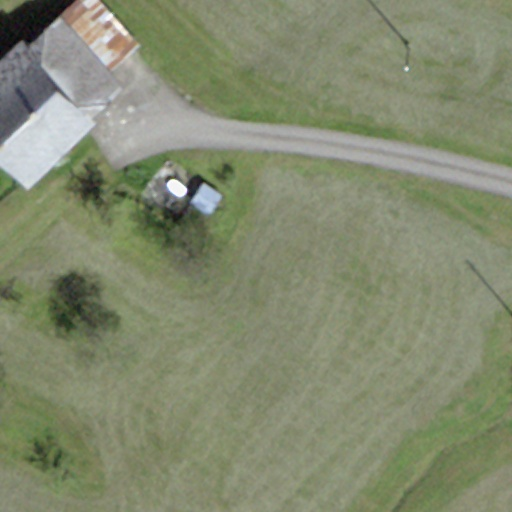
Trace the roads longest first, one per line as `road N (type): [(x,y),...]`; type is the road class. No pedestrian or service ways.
road 1 (track): [(511,184),(324,143),(158,131)]
road 2 (track): [(0,254),(111,156),(158,131)]
